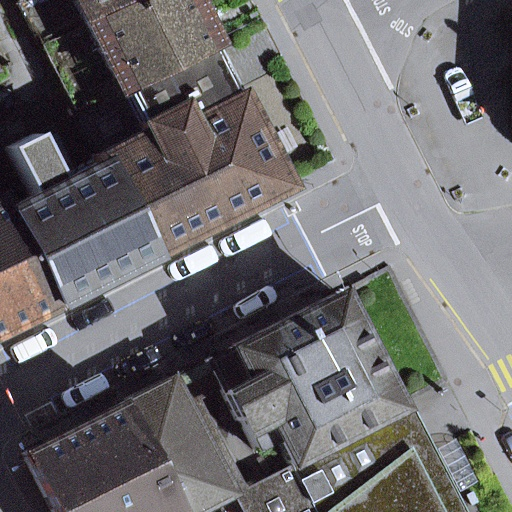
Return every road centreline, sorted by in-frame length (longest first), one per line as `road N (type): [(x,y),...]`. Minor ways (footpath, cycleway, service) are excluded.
road 1 (residential): [(0,390),(407,194)]
road 2 (tertiary): [(330,43),(407,194)]
